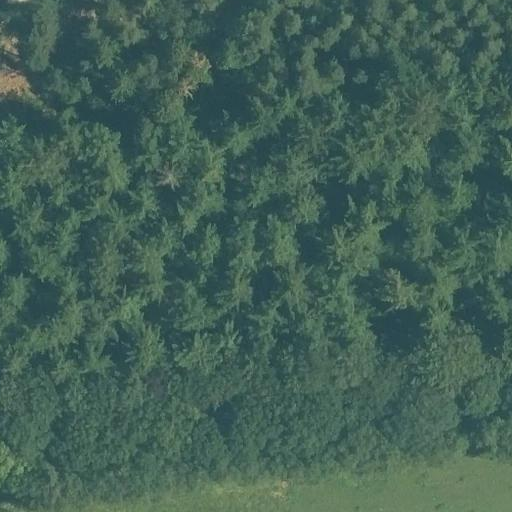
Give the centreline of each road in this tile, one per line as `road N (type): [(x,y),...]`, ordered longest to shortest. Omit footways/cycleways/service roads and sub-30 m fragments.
road 1 (track): [(511,360),(0,410)]
road 2 (track): [(348,375),(221,58),(208,2)]
